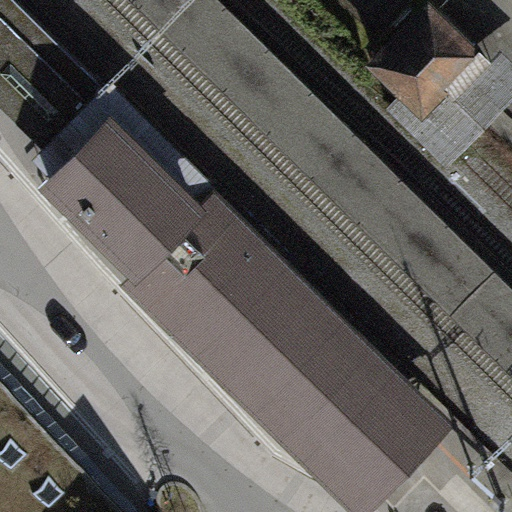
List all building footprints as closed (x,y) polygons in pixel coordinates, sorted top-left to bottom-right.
[(107,89),(16,0),(0,0),(0,25),(2,27),(15,39),(0,54),(0,56),(71,126),(99,97),(107,89)] [(133,0),(511,371),(511,284),(222,0),(133,0)] [(484,50),(430,0),(423,0),(366,61),(399,92),(422,115),(484,50)] [(49,147),(71,126),(0,56),(0,54),(15,39),(2,27),(0,25),(0,101),(48,149),(49,147)] [(422,115),(399,92),(385,106),(447,165),(511,96),(511,58),(500,47),(491,57),(484,50),(422,115)] [(48,149),(32,164),(130,260),(196,193),(99,97),(71,126),(49,147),(48,149)] [(212,177),(196,193),(436,428),(451,412),(212,177)] [(436,428),(196,193),(130,260),(369,495),(375,489),(436,428)] [(369,495),(130,260),(115,275),(355,510),(369,495)] [(135,511),(0,378),(0,511),(135,511)]
